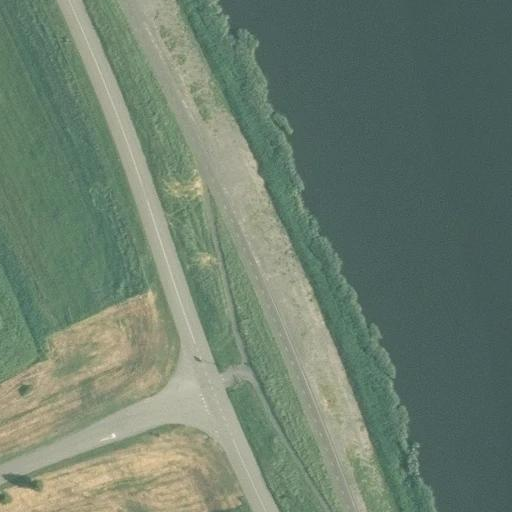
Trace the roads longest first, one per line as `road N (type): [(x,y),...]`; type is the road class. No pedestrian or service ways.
road 1 (tertiary): [(211,387),(82,33)]
road 2 (unclassified): [(0,472),(211,387)]
road 3 (tertiary): [(265,511),(211,387)]
road 4 (track): [(0,416),(71,371),(64,327)]
